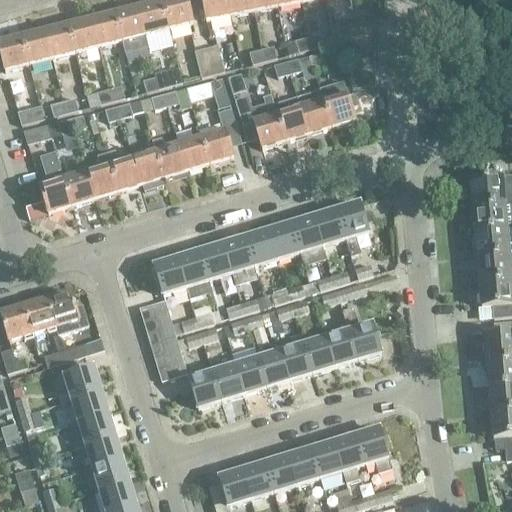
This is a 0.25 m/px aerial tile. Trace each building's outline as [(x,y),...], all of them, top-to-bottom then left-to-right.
[(182,0),(161,5),(169,34),(193,28),(185,0),(182,0)] [(231,21),(226,0),(201,0),(206,26),(231,21)] [(254,16),(250,0),(226,0),(231,21),(254,16)] [(278,12),(275,0),(250,0),(254,16),(278,12)] [(301,7),(299,0),(275,0),(278,12),(301,7)] [(138,11),(145,40),(169,34),(161,5),(138,11)] [(115,17),(122,46),(145,40),(138,11),(115,17)] [(92,23),(99,52),(122,46),(115,17),(92,23)] [(350,30),(350,32),(374,32),(374,20),(350,20),(350,30)] [(68,29),(76,58),(99,52),(92,23),(68,29)] [(45,35),(52,64),(76,58),(68,29),(45,35)] [(350,30),(331,35),(332,40),(335,48),(350,45),(350,44),(350,32),(350,30)] [(374,32),(350,32),(350,44),(374,44),(374,32)] [(202,33),(9,76),(12,89),(205,46),(202,33)] [(22,41),(29,70),(52,64),(45,35),(22,41)] [(320,39),(308,42),(311,54),(323,51),(335,48),(332,40),(321,43),(320,39)] [(29,70),(22,41),(0,46),(0,56),(5,76),(29,70)] [(311,54),(308,42),(284,48),(287,60),(311,54)] [(350,44),(350,45),(350,56),(374,56),(374,44),(350,44)] [(206,53),(213,80),(224,77),(217,50),(206,53)] [(261,54),(265,66),(277,63),(274,51),(261,54)] [(213,80),(206,53),(194,56),(201,83),(213,80)] [(265,66),(261,54),(249,57),(252,69),(265,66)] [(350,56),(351,68),(375,68),(374,56),(350,56)] [(312,73),(324,70),(321,58),(309,61),(312,73)] [(286,67),(289,79),(301,76),(298,64),(286,67)] [(289,79),(286,67),(274,70),(277,82),(289,79)] [(375,68),(351,68),(351,81),(375,80),(375,68)] [(155,82),(159,94),(171,91),(168,79),(155,82)] [(375,80),(351,81),(351,93),(375,92),(375,80)] [(159,94),(155,82),(143,85),(146,98),(159,94)] [(219,114),(230,111),(222,84),(210,88),(219,114)] [(319,94),(320,96),(331,133),(355,126),(351,113),(357,111),(353,100),(348,101),(343,87),(319,94)] [(109,95),(112,106),(125,103),(121,91),(109,95)] [(112,106),(109,95),(97,98),(86,100),(90,112),(100,110),(112,106)] [(163,99),(166,111),(179,108),(175,96),(163,99)] [(331,133),(320,96),(297,102),(300,112),(309,140),(331,133)] [(166,111),(163,99),(151,102),(154,114),(166,111)] [(285,147),(274,109),(270,99),(263,102),(265,108),(250,113),(253,126),(262,154),(285,147)] [(63,107),(66,119),(78,116),(75,104),(63,107)] [(274,109),(285,147),(309,140),(300,112),(286,116),(283,106),(274,109)] [(66,119),(63,107),(51,110),(54,122),(66,119)] [(117,111),(120,123),(132,120),(129,108),(117,111)] [(120,123),(117,111),(105,115),(108,127),(120,123)] [(22,130),(45,124),(42,112),(18,118),(22,130)] [(138,133),(156,125),(152,115),(134,122),(138,133)] [(70,124),(74,136),(86,133),(83,121),(70,124)] [(74,136),(70,124),(58,127),(62,139),(74,136)] [(361,125),(265,155),(269,169),(366,139),(361,125)] [(27,148),(50,142),(47,130),(23,136),(27,148)] [(202,141),(210,170),(234,163),(225,134),(202,141)] [(179,148),(187,177),(210,170),(202,141),(179,148)] [(187,177),(179,148),(165,153),(162,142),(152,145),(155,156),(164,184),(187,177)] [(141,191),(132,162),(118,167),(115,155),(106,158),(118,198),(141,191)] [(132,162),(141,191),(164,184),(155,156),(132,162)] [(72,212),(63,183),(56,157),(40,161),(47,188),(40,190),(48,219),(72,212)] [(86,176),(95,205),(118,198),(106,158),(97,161),(100,172),(86,176)] [(95,205),(86,176),(63,183),(72,212),(95,205)] [(472,211),(511,207),(511,181),(470,185),(472,211)] [(475,236),(507,233),(511,232),(511,207),(472,211),(475,236)] [(337,216),(345,245),(350,261),(361,257),(356,242),(369,238),(360,209),(337,216)] [(314,223),(323,252),(345,245),(337,216),(314,223)] [(323,252),(314,223),(291,230),(300,259),(303,270),(314,267),(310,255),(323,252)] [(269,237),(277,265),(300,259),(291,230),(269,237)] [(509,258),(507,233),(475,236),(477,261),(509,258)] [(277,265),(269,237),(246,243),(255,272),(277,265)] [(255,272),(246,243),(223,250),(232,279),(255,272)] [(232,279),(223,250),(201,257),(209,286),(232,279)] [(209,286),(201,257),(178,264),(187,293),(199,289),(202,300),(212,297),(209,286)] [(511,282),(509,258),(477,261),(479,285),(511,282)] [(187,293),(178,264),(154,271),(161,292),(163,300),(187,293)] [(358,285),(373,281),(370,270),(355,274),(358,285)] [(332,281),(335,292),(350,287),(347,277),(332,281)] [(335,292),(332,281),(306,289),(309,299),(335,292)] [(511,292),(511,282),(479,285),(481,312),(492,311),(493,323),(511,321),(511,292)] [(336,297),(340,307),(366,299),(363,288),(336,297)] [(286,295),(290,305),(305,301),(302,290),(286,295)] [(290,305),(286,295),(271,300),(274,310),(290,305)] [(171,318),(193,310),(188,296),(166,303),(171,318)] [(58,340),(88,331),(82,310),(75,312),(71,297),(47,304),(56,332),(58,340)] [(340,307),(336,297),(321,302),(325,312),(340,307)] [(24,311),(33,339),(56,332),(47,304),(24,311)] [(241,309),(244,319),(259,314),(256,304),(241,309)] [(144,326),(169,319),(165,306),(140,314),(144,326)] [(291,311),(294,321),(309,316),(306,306),(291,311)] [(244,319),(241,309),(226,313),(229,324),(244,319)] [(33,339),(24,311),(0,318),(9,346),(33,339)] [(294,321),(291,311),(276,315),(279,326),(294,321)] [(349,337),(358,366),(381,358),(372,330),(360,333),(354,313),(343,316),(349,337)] [(210,317),(195,322),(199,333),(213,328),(210,317)] [(169,319),(144,326),(147,338),(173,330),(172,328),(169,319)] [(246,325),(249,335),(264,330),(261,320),(246,325)] [(172,328),(173,330),(176,340),(199,333),(195,322),(172,328)] [(249,335),(246,325),(231,329),(234,339),(249,335)] [(484,341),(486,367),(511,364),(511,326),(494,328),(495,340),(484,341)] [(176,342),(176,340),(173,330),(147,338),(151,350),(176,342)] [(201,338),(204,349),(219,344),(216,334),(201,338)] [(358,366),(349,337),(326,344),(335,372),(358,366)] [(204,349),(201,338),(185,343),(189,353),(204,349)] [(53,340),(58,357),(44,361),(47,373),(66,367),(63,355),(57,339),(53,340)] [(290,386),(312,379),(303,350),(300,339),(289,343),(292,354),(281,357),(290,386)] [(17,363),(43,354),(39,341),(12,350),(17,363)] [(154,362),(180,354),(176,342),(151,350),(154,362)] [(335,372),(326,344),(303,350),(312,379),(335,372)] [(191,354),(194,365),(222,356),(218,345),(191,354)] [(63,355),(66,367),(90,360),(86,348),(63,355)] [(24,362),(15,366),(11,354),(1,357),(7,379),(28,373),(24,362)] [(158,374),(184,366),(180,354),(154,362),(158,374)] [(258,364),(267,393),(290,386),(281,357),(258,364)] [(375,376),(390,370),(386,360),(371,366),(375,376)] [(267,393),(258,364),(235,371),(244,400),(267,393)] [(511,389),(511,364),(486,367),(489,392),(511,389)] [(184,366),(158,374),(162,387),(187,379),(184,366)] [(244,400),(235,371),(213,378),(222,407),(244,400)] [(56,409),(59,409),(101,396),(93,372),(65,381),(49,386),(56,409)] [(344,375),(201,414),(205,428),(337,391),(337,389),(352,385),(351,382),(347,383),(344,375)] [(222,407),(213,378),(189,385),(198,414),(222,407)] [(13,388),(18,403),(24,401),(20,386),(13,388)] [(511,389),(489,392),(491,416),(511,414),(511,389)] [(101,396),(59,409),(64,425),(68,424),(70,430),(79,427),(108,418),(101,396)] [(7,401),(0,403),(0,418),(11,415),(7,401)] [(20,421),(31,418),(26,402),(16,406),(20,421)] [(505,454),(511,453),(511,414),(491,416),(493,443),(504,442),(505,454)] [(31,418),(20,421),(25,436),(43,430),(39,416),(31,419),(31,418)] [(86,450),(115,441),(108,418),(79,427),(86,450)] [(4,442),(18,438),(15,428),(1,432),(4,442)] [(380,434),(356,441),(365,470),(375,467),(379,478),(392,474),(388,463),(380,434)] [(17,448),(21,447),(18,438),(4,442),(7,451),(17,448)] [(115,441),(86,450),(93,472),(122,464),(115,441)] [(365,470),(356,441),(333,448),(342,477),(343,477),(346,488),(360,484),(356,473),(365,470)] [(17,448),(7,451),(10,462),(20,459),(17,448)] [(34,466),(44,463),(40,448),(29,451),(34,466)] [(342,477),(333,448),(311,455),(320,484),(342,477)] [(320,484),(311,455),(288,462),(297,491),(320,484)] [(297,491),(288,462),(265,469),(274,498),(297,491)] [(44,463),(34,466),(39,481),(49,478),(44,463)] [(122,464),(93,472),(100,495),(129,486),(122,464)] [(274,498),(265,469),(243,476),(252,505),(274,498)] [(18,487),(32,483),(29,474),(15,479),(18,487)] [(252,505),(243,476),(219,483),(228,511),(252,505)] [(32,483),(18,487),(21,497),(35,493),(32,483)] [(129,486),(100,495),(104,511),(125,511),(135,509),(129,486)] [(48,511),(58,508),(53,493),(43,496),(48,511)] [(374,499),(377,509),(393,505),(389,494),(374,499)] [(351,506),(353,511),(368,511),(377,509),(374,499),(351,506)] [(0,505),(0,511),(17,511),(16,503),(0,505)]
